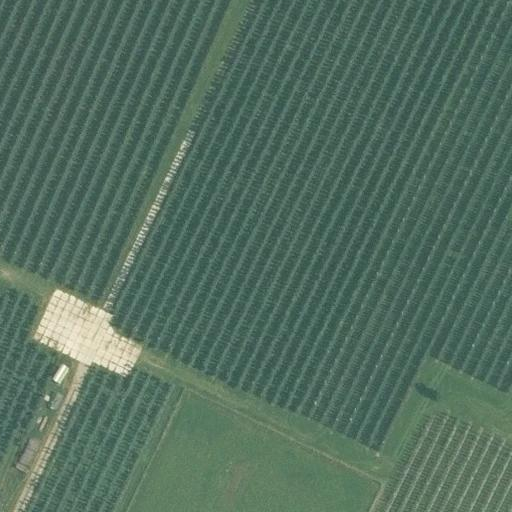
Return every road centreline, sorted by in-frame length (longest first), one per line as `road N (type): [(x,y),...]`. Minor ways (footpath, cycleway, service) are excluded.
road 1 (track): [(137,356),(386,474),(428,381),(511,423)]
road 2 (track): [(255,0),(96,338),(50,295)]
road 3 (track): [(137,356),(96,338),(17,511)]
